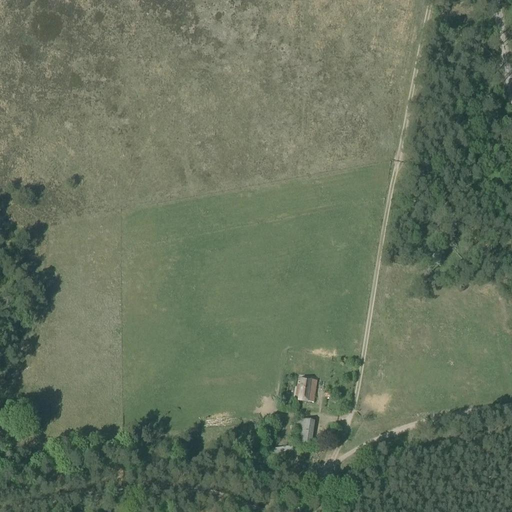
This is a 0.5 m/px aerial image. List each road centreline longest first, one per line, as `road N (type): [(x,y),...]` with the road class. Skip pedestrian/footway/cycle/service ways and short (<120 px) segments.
road 1 (track): [(327,465),(357,388),(430,0)]
road 2 (track): [(2,511),(74,496),(162,490),(245,503)]
road 3 (track): [(327,465),(395,430),(511,404)]
